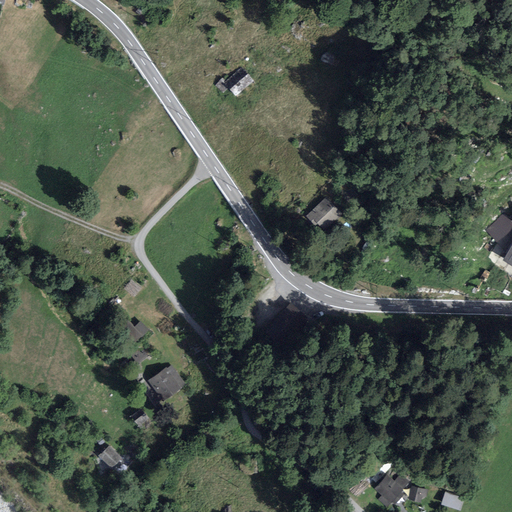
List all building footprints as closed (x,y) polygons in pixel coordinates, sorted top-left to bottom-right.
[(243,68),(224,82),(236,97),(254,83),(243,68)] [(335,211),(324,198),(311,208),(322,221),(335,211)] [(511,239),(502,256),(511,261),(511,239)] [(306,317),(290,302),(268,327),(284,341),(306,317)] [(148,329),(141,321),(136,326),(129,319),(121,327),(135,341),(148,329)] [(182,384),(169,366),(157,375),(170,393),(182,384)] [(120,458),(108,446),(100,455),(112,467),(120,458)] [(386,474),(374,487),(390,503),(403,491),(386,474)] [(412,484),(409,499),(420,501),(423,486),(412,484)] [(444,491),(441,503),(461,508),(464,496),(444,491)]
